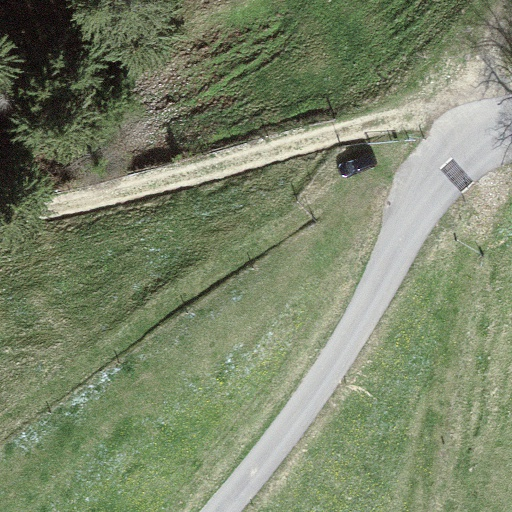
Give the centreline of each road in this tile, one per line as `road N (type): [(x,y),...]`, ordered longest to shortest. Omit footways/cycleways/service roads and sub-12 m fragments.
road 1 (track): [(511,116),(455,143),(334,364),(224,511)]
road 2 (track): [(507,0),(455,143)]
